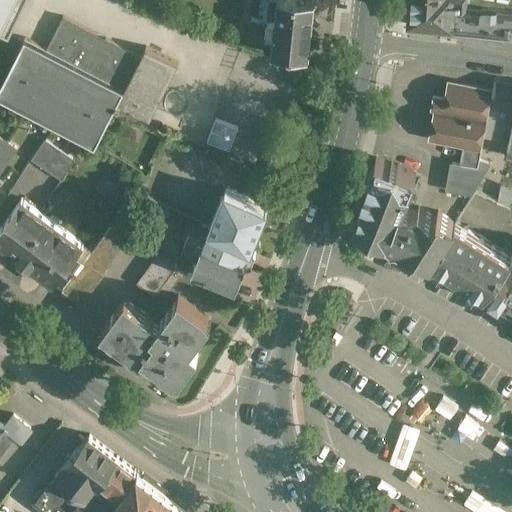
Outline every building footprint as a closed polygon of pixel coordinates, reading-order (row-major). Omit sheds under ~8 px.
[(0,0),(0,31),(8,35),(24,0),(0,0)] [(315,0),(277,0),(276,17),(268,16),(267,18),(268,18),(266,37),(274,38),(272,51),(274,51),(307,55),(309,55),(315,0)] [(511,9),(469,5),(468,0),(408,0),(408,24),(454,28),(511,32),(511,9)] [(140,55),(63,15),(47,48),(25,36),(0,85),(0,94),(95,144),(115,104),(115,103),(140,55)] [(179,62),(146,45),(140,55),(115,103),(115,104),(119,106),(120,102),(151,118),(151,117),(149,116),(176,62),(178,63),(179,62)] [(307,55),(274,51),(273,59),(306,71),(307,55)] [(511,130),(511,81),(499,79),(493,113),(501,115),(499,127),(498,132),(511,134),(511,130)] [(493,89),(451,81),(448,95),(441,94),(433,138),(440,139),(440,140),(464,145),(461,163),(478,166),(479,158),(493,89)] [(0,171),(18,147),(5,137),(0,144),(0,171)] [(75,159),(44,138),(31,159),(61,179),(75,159)] [(361,195),(364,196),(400,210),(406,196),(416,173),(376,156),(361,195)] [(461,163),(452,161),(447,189),(473,194),(491,163),(479,158),(478,166),(461,163)] [(269,202),(226,188),(210,226),(251,246),(269,202)] [(408,242),(431,257),(455,220),(438,209),(434,215),(406,196),(400,210),(364,196),(354,220),(374,229),(374,230),(389,236),(392,240),(397,240),(406,246),(408,242)] [(84,244),(21,198),(0,227),(0,243),(54,284),(84,244)] [(149,229),(132,219),(125,231),(142,241),(149,229)] [(484,290),(511,255),(455,220),(431,257),(484,290)] [(111,224),(62,291),(81,305),(82,304),(81,304),(130,236),(111,224)] [(251,246),(210,226),(204,243),(198,241),(195,247),(201,250),(194,267),(236,284),(244,264),(251,263),(255,251),(251,246)] [(158,254),(137,281),(155,293),(177,265),(158,254)] [(484,290),(511,309),(511,254),(511,255),(484,290)] [(339,291),(321,317),(333,326),(351,299),(339,291)] [(159,322),(125,297),(101,331),(141,359),(144,355),(174,377),(175,376),(174,375),(184,362),(189,365),(199,352),(191,347),(199,336),(195,333),(208,316),(179,295),(159,322)] [(30,427),(13,414),(4,424),(4,425),(5,426),(15,433),(21,438),(30,427)] [(5,426),(0,432),(0,452),(15,433),(5,426)] [(89,435),(54,475),(87,500),(95,489),(102,480),(119,457),(89,435)] [(138,471),(119,457),(102,480),(109,486),(113,489),(121,494),(138,471)] [(187,508),(138,471),(121,494),(111,507),(117,511),(185,511),(188,509),(187,508)] [(54,475),(42,492),(38,489),(33,496),(32,498),(33,501),(35,503),(43,509),(47,504),(56,511),(77,511),(87,500),(54,475)] [(109,486),(102,480),(95,489),(103,494),(109,486)] [(113,489),(97,510),(99,511),(107,511),(111,507),(121,494),(113,489)]
